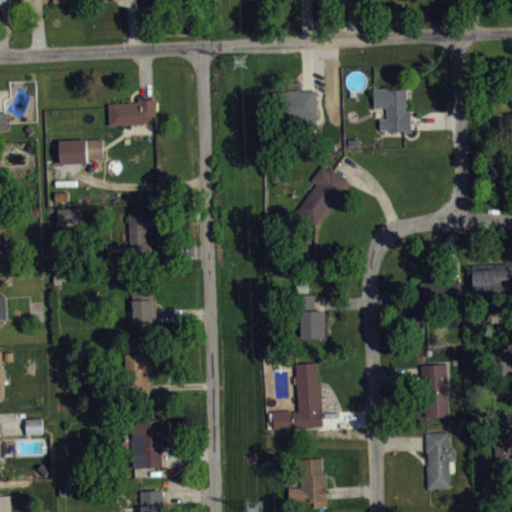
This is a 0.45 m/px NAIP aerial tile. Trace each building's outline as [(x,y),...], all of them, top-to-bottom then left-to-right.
[(9,0),(0,0),(0,12),(10,12),(9,0)] [(317,89),(319,118),(275,120),(273,91),(317,89)] [(373,89),(374,107),(386,107),(387,118),(380,118),(380,129),(387,129),(387,132),(412,131),(411,111),(407,111),(406,89),(373,89)] [(108,103),(110,125),(156,122),(155,98),(139,99),(139,101),(108,103)] [(0,137),(10,137),(9,117),(0,116),(0,137)] [(58,140),(59,163),(87,162),(87,158),(103,158),(102,138),(58,140)] [(296,212),(317,184),(311,180),(322,165),(330,171),(331,169),(349,180),(314,226),(296,212)] [(55,191),(55,201),(68,201),(68,191),(55,191)] [(57,208),(57,223),(80,223),(79,207),(57,208)] [(155,211),(156,229),(150,229),(151,254),(131,255),(129,212),(155,211)] [(472,264),(473,290),(482,290),(483,296),(497,295),(497,293),(511,293),(511,281),(511,262),(472,264)] [(420,282),(421,298),(419,298),(420,320),(435,320),(434,299),(462,299),(461,281),(420,282)] [(133,323),(157,322),(156,298),(152,298),(152,285),(132,285),(133,323)] [(301,337),(325,337),(325,310),(315,310),(315,294),(302,294),(301,337)] [(0,325),(9,325),(9,300),(0,300),(0,325)] [(511,346),(490,347),(491,373),(493,373),(493,396),(511,396),(511,346)] [(125,353),(127,398),(149,397),(147,370),(153,370),(152,352),(125,353)] [(293,411),(294,427),(324,425),(321,380),(318,380),(317,361),(296,363),(298,410),(293,411)] [(421,364),(447,363),(449,416),(426,417),(425,380),(421,380),(421,364)] [(511,413),(495,414),(494,468),(511,467),(511,413)] [(25,418),(26,434),(42,433),(42,417),(25,418)] [(133,466),(163,466),(161,418),(132,418),(133,466)] [(425,432),(426,452),(428,452),(428,465),(427,465),(427,488),(451,487),(450,462),(456,462),(456,447),(449,447),(449,432),(425,432)] [(314,502),(314,507),(327,506),(326,473),(323,474),(322,457),(300,458),(301,502),(314,502)] [(162,489),(162,511),(141,511),(140,490),(162,489)] [(0,495),(0,511),(10,511),(10,495),(0,495)] [(496,511),(511,511),(511,503),(496,503),(496,511)]
